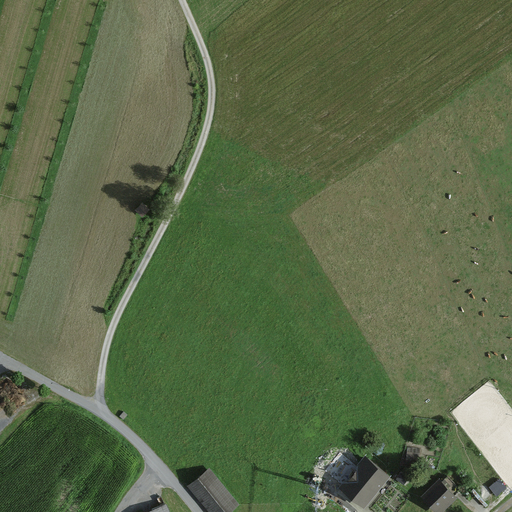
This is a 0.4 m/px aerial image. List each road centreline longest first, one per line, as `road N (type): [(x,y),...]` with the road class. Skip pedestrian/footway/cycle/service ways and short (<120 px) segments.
road 1 (track): [(104,410),(111,327),(196,157),(210,108),(209,73),(180,0)]
road 2 (unclassified): [(196,511),(104,410),(0,358)]
